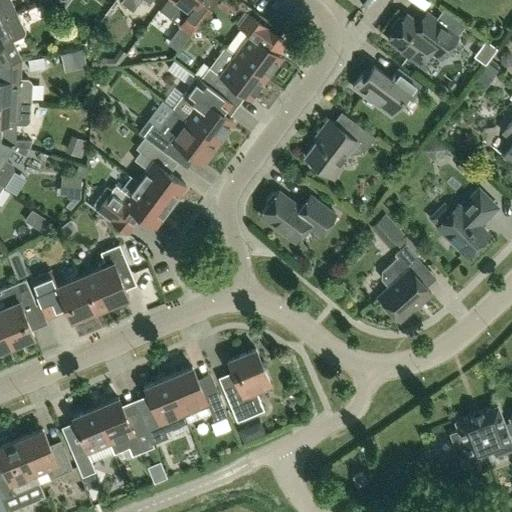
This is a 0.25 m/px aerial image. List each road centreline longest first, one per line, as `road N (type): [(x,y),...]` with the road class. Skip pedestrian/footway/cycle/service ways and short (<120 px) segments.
road 1 (residential): [(241,302),(229,199),(329,52),(331,21),(312,0)]
road 2 (residential): [(0,392),(192,312),(241,302)]
road 3 (residential): [(366,367),(415,364),(442,351),(511,287)]
road 4 (residential): [(241,302),(282,313),(366,367)]
road 5 (residential): [(276,453),(354,413),(366,367)]
